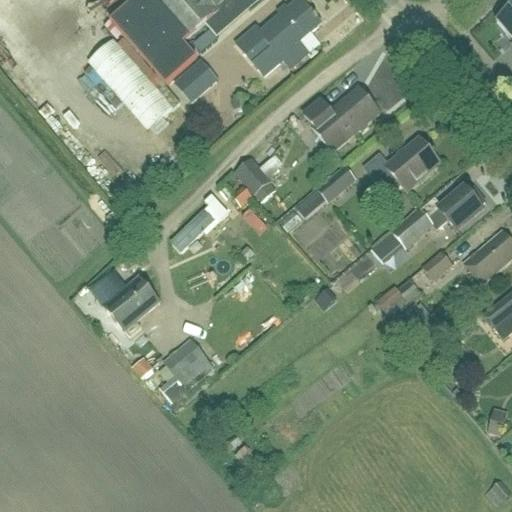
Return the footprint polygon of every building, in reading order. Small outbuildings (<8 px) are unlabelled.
[(143,0),(111,28),(166,91),(197,64),(184,49),(207,29),(218,41),(248,15),(238,3),(240,0),(143,0)] [(265,84),(285,68),(291,76),(310,61),(299,48),(321,30),(301,6),(261,39),(257,34),(237,51),(265,84)] [(511,12),(496,26),(511,44),(511,12)] [(106,31),(88,42),(103,65),(113,60),(121,74),(130,69),(106,31)] [(140,64),(125,77),(135,88),(150,75),(140,64)] [(218,87),(202,69),(176,91),(192,109),(218,87)] [(332,158),(379,119),(359,94),(329,119),(320,107),(303,121),(313,133),(312,134),(332,158)] [(249,101),(233,101),(233,116),(249,116),(249,101)] [(406,197),(440,169),(419,144),(389,170),(380,159),(364,173),(388,202),(401,191),(406,197)] [(254,200),(270,187),(252,164),(235,178),(254,200)] [(355,185),(345,173),(317,196),(328,208),(355,185)] [(239,213),(250,202),(241,191),(229,203),(239,213)] [(483,214),(481,211),(486,207),(473,192),(469,196),(465,191),(438,214),(440,218),(430,227),(422,217),(395,240),(406,252),(432,230),(436,235),(447,226),(456,237),(483,214)] [(483,289),(511,264),(511,248),(501,236),(465,267),(483,289)] [(453,272),(443,260),(425,275),(435,287),(453,272)] [(136,331),(161,311),(140,284),(126,294),(129,298),(119,305),(115,300),(101,312),(123,341),(124,341),(129,347),(141,337),(136,331)] [(511,339),(511,299),(483,322),(493,334),(500,342),(510,341),(511,339)] [(213,377),(192,349),(164,371),(185,399),(213,377)] [(444,372),(448,361),(434,356),(430,367),(444,372)] [(142,386),(143,385),(154,375),(145,364),(133,375),(142,386)]
